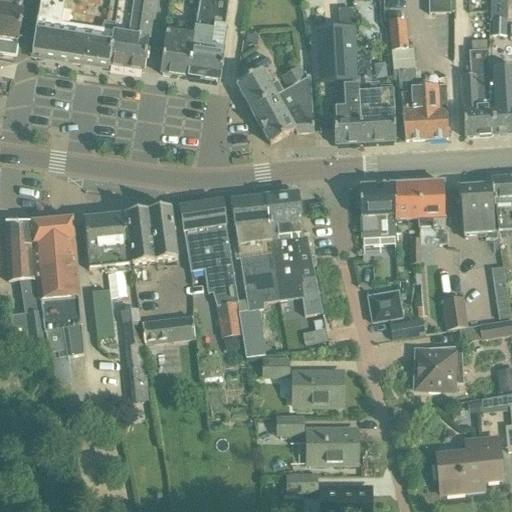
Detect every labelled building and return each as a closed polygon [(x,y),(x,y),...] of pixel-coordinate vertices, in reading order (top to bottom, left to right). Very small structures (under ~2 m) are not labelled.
[(0,0),(0,53),(15,56),(22,11),(10,9),(10,0),(0,0)] [(40,0),(32,55),(108,67),(116,16),(118,0),(40,0)] [(114,33),(108,67),(144,72),(154,0),(133,0),(131,18),(128,35),(114,33)] [(225,27),(225,26),(229,2),(218,0),(199,0),(192,46),(191,46),(187,78),(218,83),(223,50),(222,50),(226,27),(225,27)] [(428,0),(429,16),(450,15),(449,0),(428,0)] [(339,28),(354,28),(353,10),(338,10),(339,28)] [(506,39),(506,21),(491,20),(491,38),(506,39)] [(416,87),(416,69),(414,51),(408,51),(406,21),(388,23),(392,73),(398,72),(404,142),(447,140),(446,86),(416,87)] [(361,145),(356,56),(354,28),(339,28),(310,30),(313,78),(315,84),(342,83),(343,110),(333,110),(335,146),(361,145)] [(187,78),(191,46),(177,44),(179,35),(166,33),(160,74),(187,78)] [(493,136),(490,71),(489,71),(488,53),(469,54),(470,75),(461,76),(464,138),(493,136)] [(370,55),(356,56),(361,145),(395,143),(392,91),(390,91),(390,87),(379,88),(379,84),(372,85),(370,55)] [(297,135),(313,134),(312,120),(313,120),(313,115),(312,115),(310,78),(305,81),(298,68),(281,78),(289,90),(283,93),(283,92),(250,111),(269,146),(294,132),(297,135)] [(511,69),(490,71),(493,136),(511,135),(511,69)] [(250,111),(283,92),(278,82),(269,87),(260,71),(235,86),(250,111)] [(0,119),(10,121),(16,86),(5,84),(0,113),(0,119)] [(511,178),(493,179),(494,204),(496,204),(499,230),(511,229),(511,178)] [(493,204),(494,204),(493,179),(490,179),(490,187),(460,190),(464,237),(485,236),(486,242),(498,241),(497,232),(495,232),(493,204)] [(437,247),(448,247),(447,237),(445,237),(443,185),(419,186),(420,223),(419,223),(419,230),(434,230),(434,232),(435,232),(436,238),(437,238),(437,247)] [(395,224),(419,223),(420,223),(419,186),(393,187),(395,224)] [(355,188),(356,208),(360,208),(362,240),(396,239),(395,224),(393,187),(355,188)] [(298,195),(266,199),(271,243),(275,277),(280,303),(302,301),(305,318),(323,315),(307,238),(303,238),(298,195)] [(266,199),(231,203),(248,314),(241,315),(244,338),(247,358),(263,355),(258,312),(264,311),(263,305),(280,303),(275,277),(266,199)] [(222,203),(180,209),(190,274),(204,272),(208,295),(213,295),(217,308),(221,342),(244,338),(241,315),(238,315),(237,306),(239,305),(222,203)] [(323,211),(323,204),(308,205),(309,213),(323,211)] [(170,210),(148,213),(155,263),(176,260),(170,210)] [(132,266),(155,263),(148,213),(126,216),(132,266)] [(88,271),(109,269),(110,275),(130,273),(125,216),(84,219),(88,271)] [(72,221),(31,225),(31,226),(33,271),(34,283),(37,283),(45,335),(46,335),(49,355),(64,353),(66,360),(84,357),(72,221)] [(8,226),(5,226),(8,284),(20,284),(25,316),(12,317),(11,348),(37,345),(46,344),(45,335),(37,283),(34,283),(33,271),(31,226),(31,225),(25,225),(9,226),(8,226)] [(421,266),(420,241),(410,241),(411,266),(421,266)] [(511,320),(504,269),(492,271),(499,322),(511,320)] [(115,336),(110,292),(93,294),(97,338),(115,336)] [(403,319),(399,293),(368,298),(372,324),(403,319)] [(448,325),(449,333),(459,331),(466,330),(462,301),(452,302),(455,324),(448,325)] [(144,350),(139,311),(120,314),(129,381),(149,378),(147,367),(148,367),(146,349),(144,350)] [(170,322),(173,344),(194,341),(191,319),(170,322)] [(426,337),(423,320),(390,326),(393,343),(408,340),(426,337)] [(142,325),(145,348),(173,344),(169,322),(142,325)] [(466,330),(459,331),(461,346),(511,338),(511,323),(480,327),(480,328),(466,330)] [(305,348),(328,343),(326,331),(302,336),(305,348)] [(236,340),(224,343),(226,354),(239,351),(236,340)] [(450,385),(464,386),(461,348),(429,350),(429,357),(416,357),(415,392),(450,393),(450,385)] [(64,353),(49,355),(57,389),(72,386),(66,360),(64,353)] [(262,381),(290,381),(290,361),(262,361),(262,381)] [(294,410),(343,410),(343,374),(294,374),(294,410)] [(511,393),(511,377),(497,380),(500,395),(511,393)] [(467,406),(469,416),(481,414),(479,404),(467,406)] [(304,419),(276,419),(276,439),(304,440),(304,419)] [(307,468),(356,468),(356,433),(307,433),(307,468)] [(482,483),(501,481),(497,440),(465,443),(466,456),(437,458),(441,496),(463,494),(462,490),(483,488),(482,483)] [(318,477),(286,477),(286,497),(318,497),(318,477)] [(322,491),(322,493),(321,511),(369,511),(370,491),(322,491)]
